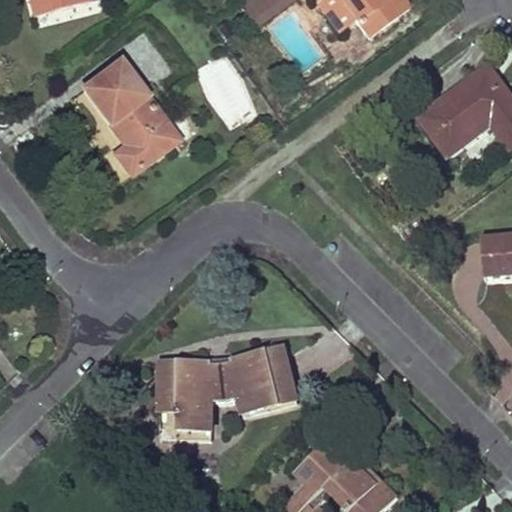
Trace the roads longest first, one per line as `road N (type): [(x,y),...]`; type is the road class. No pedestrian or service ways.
road 1 (residential): [(511,460),(307,253),(261,223),(236,219),(194,237),(109,316)]
road 2 (residential): [(109,316),(0,182)]
road 3 (residential): [(109,316),(0,431)]
